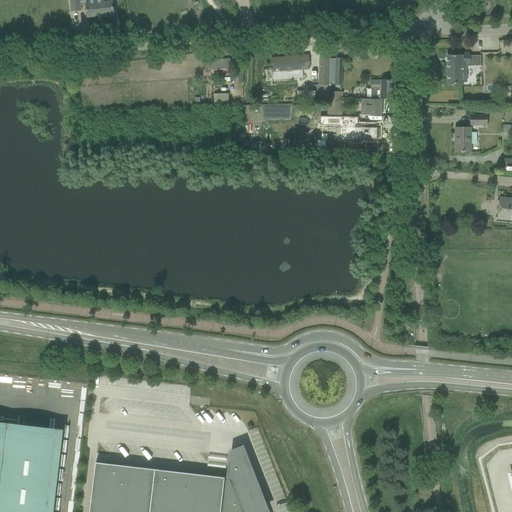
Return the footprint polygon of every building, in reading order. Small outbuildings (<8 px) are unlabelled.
[(70,0),(71,12),(80,11),(79,0),(70,0)] [(97,0),(88,1),(80,2),(80,5),(86,4),(87,17),(114,14),(112,1),(112,0),(97,0)] [(307,90),(307,102),(327,103),(328,86),(329,86),(329,82),(330,58),(330,55),(319,54),(318,85),(308,84),(307,90)] [(271,59),(271,68),(272,74),(273,80),(303,78),(302,70),(309,70),(309,65),(308,56),(271,59)] [(447,56),(448,84),(462,84),(462,82),(466,82),(465,62),(469,62),(469,56),(462,56),(447,56)] [(211,63),(213,78),(235,75),(234,68),(244,67),(243,60),(230,61),(230,60),(211,63)] [(395,81),(392,81),(381,80),(381,81),(370,81),(370,88),(371,88),(370,100),(361,100),(361,114),(371,114),(382,115),(382,100),(380,100),(381,98),(395,98),(395,81)] [(328,107),(328,115),(342,116),(343,92),(330,92),(330,107),(328,107)] [(229,102),(229,93),(216,93),(216,102),(229,102)] [(487,115),(470,115),(470,126),(487,126),(487,115)] [(320,116),(319,125),(340,126),(340,140),(354,141),(354,143),(364,143),(364,141),(377,141),(377,138),(379,138),(379,129),(377,128),(377,125),(357,125),(358,117),(320,116)] [(511,125),(503,125),(502,140),(509,140),(509,137),(511,137),(511,125)] [(471,128),(466,128),(455,128),(455,152),(471,152),(471,128)] [(511,199),(500,199),(498,218),(511,219),(511,199)] [(46,511),(55,434),(0,427),(0,511),(46,511)] [(264,511),(265,511),(267,511),(250,468),(248,469),(243,456),(230,461),(228,477),(229,480),(228,481),(224,480),(224,478),(95,463),(89,511),(264,511)]
